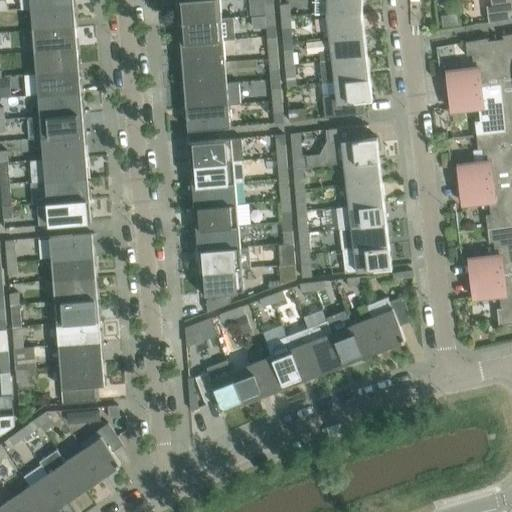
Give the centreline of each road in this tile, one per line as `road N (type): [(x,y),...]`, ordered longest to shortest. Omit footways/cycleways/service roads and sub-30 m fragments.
road 1 (residential): [(166,497),(125,0)]
road 2 (residential): [(450,379),(405,0)]
road 3 (residential): [(166,497),(262,448),(450,379)]
